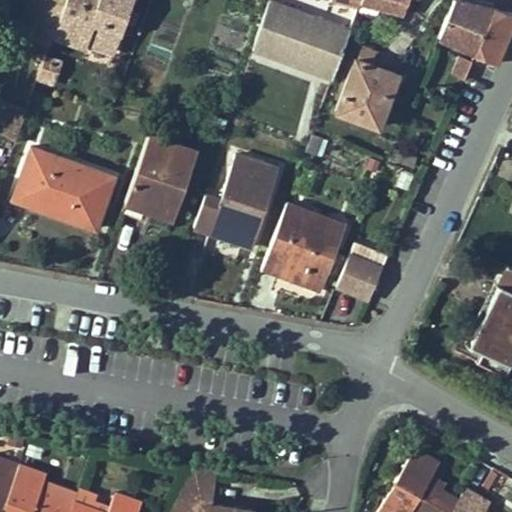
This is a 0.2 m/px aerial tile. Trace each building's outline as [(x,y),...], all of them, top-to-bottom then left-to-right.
[(23,0),(23,2),(55,15),(60,0),(23,0)] [(60,0),(55,15),(44,47),(76,59),(78,54),(105,64),(126,7),(107,0),(60,0)] [(358,12),(363,0),(331,0),(329,11),(356,18),(358,12)] [(406,0),(363,0),(358,12),(401,24),(411,1),(406,0)] [(55,15),(23,2),(8,42),(41,54),(44,47),(55,15)] [(453,12),(435,56),(474,67),(493,22),(453,12)] [(309,30),(267,15),(251,57),(331,85),(349,37),(311,24),(309,30)] [(511,26),(493,22),(474,67),(494,74),(511,30),(511,26)] [(30,84),(29,87),(48,94),(55,73),(37,66),(30,84)] [(359,132),(380,80),(355,71),(334,122),(359,132)] [(460,100),(469,80),(459,75),(450,96),(460,100)] [(395,87),(380,80),(359,132),(375,138),(395,87)] [(16,123),(0,116),(0,148),(6,151),(16,123)] [(171,157),(143,146),(117,216),(136,223),(133,232),(143,235),(171,157)] [(190,164),(171,157),(143,235),(162,242),(190,164)] [(62,231),(67,233),(85,181),(24,160),(6,212),(22,218),(25,212),(64,226),(62,231)] [(244,263),(272,185),(228,170),(212,215),(198,210),(186,242),(201,248),(195,264),(228,276),(234,259),(244,263)] [(107,189),(85,181),(67,233),(89,241),(107,189)] [(321,227),(284,214),(262,273),(282,281),(280,287),(296,292),(321,227)] [(341,235),(321,227),(296,292),(317,300),(341,235)] [(511,316),(511,274),(490,265),(452,347),(460,350),(481,359),(491,363),(511,316)] [(381,281),(348,267),(333,302),(366,316),(381,281)] [(481,359),(460,350),(453,364),(474,373),(481,359)] [(2,428),(0,433),(0,445),(18,453),(25,436),(2,428)] [(458,511),(430,495),(441,476),(415,460),(383,511),(458,511)] [(0,511),(5,511),(19,477),(0,469),(0,511)] [(215,511),(222,480),(197,475),(176,511),(215,511)] [(19,477),(5,511),(52,511),(43,508),(51,490),(19,477)] [(483,511),(466,501),(459,511),(483,511)]
